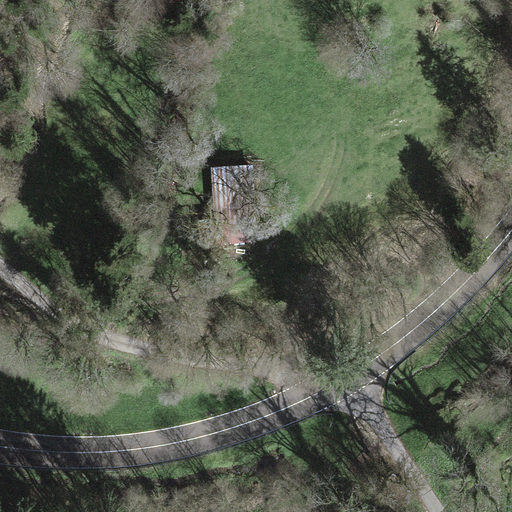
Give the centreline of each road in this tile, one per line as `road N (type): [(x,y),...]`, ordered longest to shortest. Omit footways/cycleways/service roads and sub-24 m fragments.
road 1 (secondary): [(511,229),(431,313),(347,377),(291,405),(149,447),(0,446)]
road 2 (track): [(0,266),(67,318),(108,338),(347,377)]
road 3 (track): [(437,511),(347,377)]
